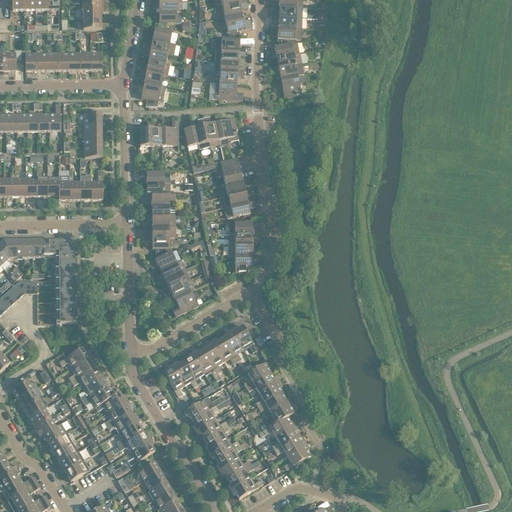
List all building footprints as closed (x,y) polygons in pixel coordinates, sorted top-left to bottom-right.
[(11,0),(12,12),(23,11),(23,0),(11,0)] [(23,0),(23,11),(35,11),(34,0),(23,0)] [(34,0),(35,11),(46,11),(46,0),(34,0)] [(58,11),(57,0),(46,0),(46,11),(58,11)] [(220,0),(222,8),(245,3),(244,0),(239,0),(240,1),(238,1),(237,0),(220,0)] [(278,0),(278,7),(300,8),(301,7),(302,5),(302,1),(301,0),(278,0)] [(158,6),(158,14),(176,13),(181,13),(181,3),(151,3),(151,9),(156,9),(156,6),(158,6)] [(245,3),(222,8),(218,9),(218,10),(218,12),(218,16),(220,18),(220,19),(224,19),(241,15),(239,8),(241,7),(242,10),(247,9),(245,3)] [(82,19),(100,19),(100,12),(102,12),(102,13),(108,13),(108,7),(82,8),(82,19)] [(276,12),(271,12),(271,18),(300,19),(300,18),(301,16),(302,12),(300,10),(300,8),(278,7),(278,15),(276,15),(276,12)] [(181,13),(176,13),(158,14),(158,25),(176,25),(176,24),(179,24),(181,22),(181,13)] [(242,22),(241,15),(224,19),(220,19),(220,21),(220,23),(220,27),(222,29),(222,30),(226,29),(227,35),(251,30),(249,21),(242,22)] [(271,18),(271,21),(278,22),(277,29),(300,30),(300,28),(301,26),(301,22),(300,20),(300,19),(271,18)] [(82,19),(83,31),(103,31),(108,30),(108,24),(102,24),(102,25),(100,26),(100,19),(82,19)] [(300,30),(277,29),(277,40),(278,47),(291,45),(294,44),(294,41),(299,41),(299,39),(300,37),(301,33),(300,31),(300,30)] [(169,44),(171,34),(154,30),(152,41),(169,44)] [(244,53),(245,50),(238,49),(238,42),(227,41),(227,38),(215,37),(215,38),(216,38),(215,41),(215,42),(215,44),(214,48),(215,51),(214,51),(214,52),(215,52),(220,52),(244,53)] [(143,50),(167,55),(173,56),(175,46),(169,44),(152,41),(150,48),(148,48),(149,46),(144,45),(143,50)] [(268,57),(269,60),(276,59),(298,55),(296,44),(294,44),(291,45),(278,47),(274,48),(275,55),(268,57)] [(148,62),(165,66),(167,55),(143,50),(142,56),(149,57),(148,62)] [(14,52),(14,55),(3,55),(3,76),(8,76),(8,73),(15,73),(15,61),(20,61),(20,52),(14,52),(14,51),(14,52)] [(244,57),(244,53),(220,52),(215,52),(214,62),(220,63),(237,64),(237,57),(244,57)] [(90,54),(79,55),(79,72),(90,72),(90,54)] [(90,54),(90,72),(101,72),(101,54),(90,54)] [(277,64),(270,65),(271,71),(301,65),(299,54),(298,55),(276,59),(277,64)] [(25,55),(25,73),(36,73),(36,55),(25,55)] [(47,55),(36,55),(36,73),(47,72),(47,55)] [(47,55),(47,72),(58,72),(57,55),(47,55)] [(57,55),(58,72),(68,72),(68,55),(57,55)] [(68,55),(68,72),(79,72),(79,55),(68,55)] [(140,68),(139,72),(163,76),(167,77),(169,66),(165,66),(148,62),(146,69),(140,68)] [(220,63),(214,62),(213,73),(243,75),(243,71),(237,71),(237,64),(220,63)] [(272,74),(278,73),(280,80),(297,77),(297,76),(303,75),(301,65),(271,71),(272,74)] [(145,76),(144,83),(161,87),(163,76),(139,72),(138,75),(145,76)] [(213,84),(215,84),(236,85),(236,78),(243,78),(243,75),(213,73),(213,84)] [(297,77),(280,80),(283,99),(300,95),(298,85),(305,84),(303,75),(297,76),(297,77)] [(161,87),(144,83),(140,100),(146,101),(145,108),(157,108),(157,103),(159,104),(162,102),(165,88),(161,87)] [(215,84),(214,101),(242,102),(242,95),(235,95),(236,85),(215,84)] [(49,133),(48,115),(37,116),(38,133),(49,133)] [(59,115),(48,115),(49,133),(60,133),(59,115)] [(101,126),(101,115),(83,115),(83,126),(101,126)] [(16,116),(5,116),(5,133),(16,133),(16,116)] [(16,133),(27,133),(27,116),(16,116),(16,133)] [(37,116),(27,116),(27,133),(38,133),(37,116)] [(215,124),(210,125),(209,118),(203,120),(209,147),(219,145),(218,141),(219,141),(215,124)] [(194,129),(197,146),(198,150),(209,147),(203,120),(197,121),(199,128),(194,129)] [(233,120),(215,124),(219,141),(218,141),(219,145),(220,147),(228,145),(227,140),(229,139),(229,140),(231,143),(238,141),(233,120)] [(187,148),(197,146),(194,129),(192,122),(189,123),(190,130),(183,131),(187,148)] [(139,130),(139,147),(150,147),(150,123),(146,123),(147,130),(139,130)] [(150,123),(150,147),(161,147),(161,130),(153,130),(153,123),(150,123)] [(161,130),(161,147),(178,147),(177,123),(171,123),(172,130),(161,130)] [(83,126),(84,137),(101,137),(101,126),(83,126)] [(84,137),(84,148),(101,147),(101,137),(84,137)] [(101,147),(84,148),(84,159),(101,159),(101,147)] [(221,170),(238,166),(236,159),(219,163),(221,170)] [(219,163),(213,164),(215,172),(221,170),(219,163)] [(225,186),(242,183),(238,166),(221,170),(215,172),(216,178),(223,177),(225,186)] [(91,201),(102,201),(101,172),(97,172),(97,183),(90,183),(91,201)] [(10,174),(10,179),(4,179),(4,198),(15,198),(14,179),(14,174),(10,174)] [(25,198),(25,179),(19,179),(19,174),(14,174),(14,179),(15,198),(25,198)] [(146,185),(163,185),(163,174),(146,174),(146,179),(139,179),(139,185),(146,185)] [(90,183),(90,176),(85,176),(85,177),(80,177),(80,183),(80,202),(91,201),(90,183)] [(36,198),(36,179),(25,179),(25,198),(36,198)] [(36,179),(36,198),(47,198),(47,179),(36,179)] [(58,183),(58,179),(47,179),(47,198),(58,198),(58,183)] [(69,202),(69,183),(58,183),(58,198),(58,202),(69,202)] [(80,202),(80,183),(69,183),(69,202),(80,202)] [(225,186),(227,197),(251,192),(250,186),(245,187),(245,189),(243,190),(243,188),(242,183),(225,186)] [(139,190),(139,196),(163,196),(163,195),(169,195),(169,185),(163,185),(146,185),(146,190),(139,190)] [(225,209),(230,207),(247,204),(247,203),(245,196),(252,195),(251,192),(227,197),(223,198),(225,209)] [(139,199),(151,199),(151,207),(174,206),(174,205),(175,203),(175,198),(174,196),(174,195),(169,195),(163,195),(163,196),(139,196),(139,199)] [(230,207),(225,209),(225,210),(225,212),(226,216),(227,218),(227,219),(240,216),(241,219),(249,217),(249,214),(248,209),(254,208),(253,202),(247,203),(247,204),(230,207)] [(151,214),(144,214),(144,217),(174,217),(174,215),(175,213),(175,209),(174,207),(174,206),(151,207),(151,214)] [(144,223),(151,223),(151,228),(175,228),(175,226),(176,224),(176,220),(174,218),(174,217),(144,217),(144,223)] [(244,221),(244,224),(230,224),(230,226),(228,226),(228,234),(230,234),(230,235),(251,235),(258,235),(258,229),(251,229),(251,224),(251,221),(244,221)] [(175,228),(151,228),(151,233),(144,233),(145,239),(169,239),(175,238),(175,237),(176,235),(176,231),(175,229),(175,228)] [(252,246),(258,246),(258,240),(251,240),(251,235),(230,235),(230,237),(228,239),(228,243),(230,245),(230,246),(252,246)] [(171,253),(169,250),(169,239),(145,239),(145,242),(151,242),(151,250),(155,250),(155,261),(171,253)] [(36,259),(43,259),(55,259),(55,261),(57,261),(57,260),(75,260),(75,249),(65,249),(65,243),(57,243),(57,240),(54,240),(54,241),(36,242),(36,259)] [(193,250),(203,246),(201,241),(191,245),(193,250)] [(2,242),(0,244),(0,250),(8,260),(9,259),(14,259),(14,242),(2,242)] [(14,259),(25,259),(25,242),(14,242),(14,259)] [(36,242),(25,242),(25,259),(36,259),(36,242)] [(230,246),(228,246),(228,257),(234,257),(252,257),(252,246),(230,246)] [(0,266),(0,267),(8,260),(0,250),(0,266)] [(155,261),(149,264),(152,271),(158,268),(160,271),(175,263),(171,253),(155,261)] [(252,260),(259,260),(259,256),(252,257),(234,257),(235,274),(247,273),(246,268),(252,268),(252,260)] [(57,260),(57,261),(58,271),(76,271),(75,260),(57,260)] [(156,278),(158,284),(164,281),(184,271),(184,269),(184,267),(182,264),(181,263),(180,261),(175,263),(160,271),(162,276),(156,278)] [(15,281),(22,275),(18,270),(11,276),(15,281)] [(58,271),(58,282),(76,281),(76,271),(58,271)] [(164,281),(167,287),(161,290),(163,293),(189,281),(184,271),(164,281)] [(76,281),(58,282),(58,293),(76,292),(76,281)] [(163,293),(164,296),(170,294),(174,300),(194,290),(193,289),(193,287),(191,283),(190,282),(189,281),(163,293)] [(11,289),(19,299),(23,295),(18,283),(11,289)] [(30,283),(18,283),(23,295),(30,295),(30,283)] [(11,289),(6,293),(15,303),(19,299),(11,289)] [(175,318),(198,307),(196,302),(196,301),(197,301),(197,300),(198,299),(197,298),(194,290),(174,300),(178,310),(172,312),(175,318)] [(58,293),(58,303),(76,303),(76,292),(58,293)] [(6,293),(2,297),(11,307),(15,303),(6,293)] [(0,303),(6,311),(11,307),(2,297),(0,299),(0,303)] [(58,306),(58,314),(76,314),(76,303),(58,303),(53,303),(53,306),(58,306)] [(58,314),(58,325),(59,325),(59,326),(61,326),(61,325),(76,325),(76,314),(58,314)] [(235,329),(231,331),(242,351),(248,347),(252,354),(256,351),(242,327),(236,330),(235,329)] [(227,336),(222,339),(237,363),(241,361),(237,354),(242,351),(231,331),(226,334),(227,336)] [(216,340),(211,343),(223,362),(228,359),(233,366),(237,363),(222,339),(217,342),(216,340)] [(203,351),(217,375),(221,373),(217,366),(223,362),(211,343),(207,346),(208,348),(203,351)] [(68,364),(71,369),(91,358),(88,353),(86,354),(83,349),(77,352),(74,347),(62,354),(65,359),(58,363),(61,368),(68,364)] [(261,352),(266,360),(272,356),(266,348),(261,352)] [(196,352),(192,355),(203,374),(204,376),(210,372),(216,383),(220,380),(217,375),(203,351),(197,354),(196,352)] [(183,362),(197,387),(202,384),(197,377),(203,374),(192,355),(187,357),(188,359),(183,362)] [(0,372),(9,365),(2,356),(0,357),(0,372)] [(93,362),(91,358),(71,369),(75,375),(68,379),(70,383),(95,369),(91,363),(93,362)] [(177,364),(172,366),(184,386),(189,382),(193,389),(194,389),(197,387),(183,362),(178,366),(177,364)] [(243,385),(246,389),(270,374),(267,369),(269,368),(266,363),(247,375),(250,381),(243,385)] [(184,386),(172,366),(168,369),(169,371),(163,374),(178,399),(182,396),(178,389),(184,386)] [(95,369),(70,383),(73,387),(80,383),(83,389),(102,377),(100,373),(98,374),(95,369)] [(45,384),(51,381),(45,371),(39,375),(45,384)] [(273,380),(270,374),(246,389),(248,393),(255,389),(259,395),(278,383),(275,379),(273,380)] [(105,382),(102,377),(83,389),(86,394),(79,399),(82,403),(106,388),(103,383),(105,382)] [(29,381),(12,391),(17,401),(36,390),(36,389),(36,387),(34,384),(32,383),(31,382),(29,381)] [(255,404),(257,409),(282,394),(279,389),(281,388),(278,383),(259,395),(262,400),(255,404)] [(114,397),(114,396),(111,392),(109,393),(106,388),(82,403),(84,407),(91,403),(95,408),(114,397)] [(36,390),(17,401),(23,410),(41,399),(40,396),(40,394),(38,391),(36,390)] [(114,396),(114,397),(95,408),(97,413),(104,408),(107,414),(127,402),(125,400),(123,401),(119,393),(114,396)] [(238,407),(243,404),(237,394),(232,397),(238,407)] [(267,409),(270,414),(290,403),(287,398),(285,399),(282,394),(257,409),(260,413),(267,409)] [(191,422),(216,407),(224,402),(221,398),(210,404),(207,398),(183,413),(186,417),(188,416),(191,422)] [(41,399),(23,410),(28,419),(44,410),(47,408),(46,407),(46,406),(45,403),(43,402),(41,399)] [(103,430),(106,428),(131,413),(128,408),(129,407),(127,402),(107,414),(111,420),(101,426),(103,430)] [(267,424),(269,428),(287,418),(294,414),(290,408),(292,407),(290,403),(270,414),(274,420),(267,424)] [(79,405),(72,409),(76,415),(82,411),(79,405)] [(193,428),(195,432),(215,421),(211,415),(218,411),(216,407),(191,422),(194,427),(193,428)] [(44,410),(28,419),(34,429),(49,419),(44,410)] [(116,428),(119,434),(138,422),(136,418),(134,419),(131,413),(106,428),(109,432),(116,428)] [(79,421),(76,416),(71,419),(77,428),(79,427),(83,424),(80,419),(79,421)] [(49,419),(34,429),(40,438),(41,437),(42,436),(55,429),(55,428),(52,424),(56,421),(54,417),(49,419)] [(287,418),(269,428),(262,432),(259,434),(261,438),(265,436),(272,432),(275,438),(294,426),(292,422),(290,423),(287,418)] [(200,436),(203,441),(227,427),(225,422),(218,426),(215,421),(195,432),(198,437),(200,436)] [(118,448),(142,433),(139,428),(141,427),(138,422),(119,434),(122,439),(116,443),(118,448)] [(42,436),(41,437),(44,443),(46,442),(48,445),(63,436),(66,435),(66,434),(61,425),(55,428),(55,429),(42,436)] [(274,452),(298,437),(295,432),(297,431),(294,426),(275,438),(278,444),(272,448),(274,452)] [(230,431),(227,427),(203,441),(206,446),(204,448),(207,452),(226,440),(223,435),(230,431)] [(48,445),(50,449),(48,450),(52,456),(53,455),(69,445),(72,443),(68,437),(70,436),(71,434),(70,432),(66,434),(66,435),(63,436),(48,445)] [(127,448),(131,453),(150,442),(147,437),(145,438),(142,433),(118,448),(120,452),(127,448)] [(283,452),(287,457),(306,446),(303,441),(302,443),(298,437),(274,452),(276,456),(283,452)] [(212,455),(215,461),(239,446),(237,442),(230,446),(226,440),(207,452),(210,457),(212,455)] [(150,442),(131,453),(134,459),(127,463),(130,467),(154,453),(151,447),(153,446),(150,442)] [(69,445),(53,455),(59,464),(77,453),(72,443),(69,445)] [(239,446),(215,461),(218,466),(216,467),(219,472),(238,460),(235,454),(242,450),(241,449),(245,447),(243,444),(239,446)] [(309,450),(306,446),(287,457),(290,463),(283,467),(286,472),(310,457),(307,452),(309,450)] [(59,464),(64,473),(83,462),(77,453),(59,464)] [(223,475),(226,480),(251,466),(248,462),(241,466),(238,460),(219,472),(221,476),(223,475)] [(70,483),(89,472),(83,462),(64,473),(70,483)] [(138,472),(144,482),(159,473),(153,463),(138,472)] [(15,465),(11,468),(8,467),(6,464),(0,467),(0,480),(18,469),(15,465)] [(115,479),(129,471),(126,465),(112,473),(115,479)] [(228,487),(230,491),(250,480),(246,474),(253,470),(251,466),(226,480),(230,485),(228,487)] [(0,492),(1,492),(17,482),(15,479),(16,476),(20,473),(18,469),(0,480),(0,492)] [(293,481),(297,478),(299,477),(295,471),(289,474),(293,481)] [(144,482),(149,491),(165,482),(159,473),(144,482)] [(10,499),(36,483),(33,478),(24,484),(23,485),(22,484),(20,481),(17,482),(1,492),(7,501),(10,500),(10,499)] [(124,494),(129,491),(122,480),(117,482),(124,494)] [(263,485),(260,481),(253,485),(250,480),(230,491),(233,496),(235,494),(238,500),(263,485)] [(154,500),(155,501),(170,491),(165,482),(149,491),(151,494),(150,496),(152,500),(154,500)] [(30,494),(40,489),(36,483),(10,499),(10,500),(7,501),(9,505),(11,505),(13,509),(15,508),(15,509),(31,499),(29,496),(29,494),(30,494)] [(155,501),(160,510),(176,501),(170,491),(155,501)] [(120,502),(124,500),(120,493),(116,496),(120,502)] [(30,511),(47,502),(44,497),(35,502),(35,503),(33,503),(31,499),(15,509),(15,508),(13,509),(12,510),(13,511),(30,511)] [(156,511),(177,511),(181,510),(176,501),(160,510),(157,511),(156,511)] [(42,511),(51,507),(47,502),(30,511),(42,511)]
